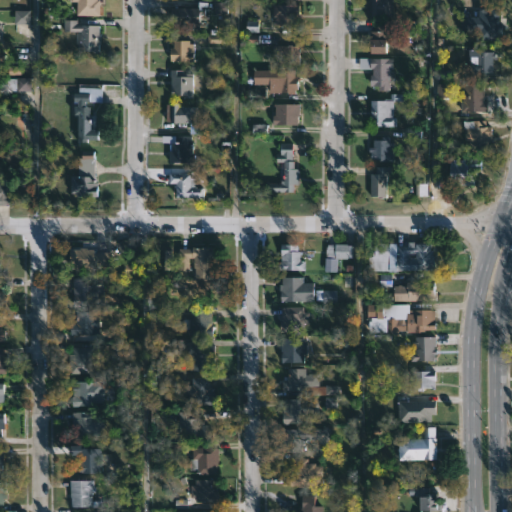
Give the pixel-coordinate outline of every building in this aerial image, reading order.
[(98,0),(98,14),(79,14),(79,1),(69,0),(98,0)] [(392,0),(392,17),(372,17),(372,13),(366,12),(366,0),(370,1),(370,0),(392,0)] [(298,16),(297,28),(286,27),(286,24),(276,24),(276,16),(273,16),(273,6),(276,6),(276,3),(298,3),(298,16)] [(198,7),(198,9),(202,9),(202,20),(200,20),(200,25),(170,25),(170,7),(198,7)] [(481,38),(477,38),(478,8),(496,8),(496,39),(481,38)] [(30,10),(15,10),(15,24),(30,24),(30,10)] [(483,32),(482,14),(464,14),(464,32),(483,32)] [(77,19),(77,24),(100,24),(99,52),(79,51),(79,30),(64,30),(64,19),(77,19)] [(371,32),(371,53),(389,54),(389,26),(381,25),(381,32),(371,32)] [(192,43),(191,60),(169,60),(169,46),(172,46),(172,39),(187,40),(187,43),(192,43)] [(298,44),(299,63),(277,63),(277,54),(274,54),(274,45),(298,44)] [(478,48),(478,51),(494,51),(494,58),(492,58),(492,72),(468,72),(468,48),(478,48)] [(389,67),(389,90),(378,90),(378,85),(370,85),(370,74),(372,74),(372,69),(360,69),(360,57),(392,57),(392,67),(389,67)] [(180,69),(180,75),(183,75),(183,73),(193,73),(193,97),(183,97),(183,94),(170,94),(169,69),(180,69)] [(294,70),(294,76),(298,76),(298,89),(294,89),(294,93),(264,92),(264,100),(252,100),(252,69),(294,70)] [(31,91),(31,78),(12,79),(12,92),(31,91)] [(483,84),(483,101),(486,101),(486,111),(462,110),(463,83),(483,84)] [(449,85),(437,85),(437,97),(449,97),(449,85)] [(84,101),(84,106),(89,106),(89,129),(96,129),(96,139),(76,139),(76,114),(72,114),(72,106),(76,106),(76,101),(73,101),(73,93),(78,93),(78,87),(100,87),(100,101),(84,101)] [(393,111),(393,117),(394,117),(395,126),(370,126),(370,100),(390,98),(390,93),(400,93),(400,101),(392,101),(393,111)] [(196,108),(196,123),(165,121),(165,103),(179,102),(179,106),(196,107),(196,108)] [(299,114),(299,116),(297,116),(297,125),(272,124),(272,115),(274,115),(275,106),(273,106),(273,103),(299,104),(299,114)] [(483,121),(483,127),(490,127),(490,142),(486,142),(486,150),(462,149),(462,119),(483,121)] [(193,135),(192,162),(171,162),(171,142),(161,142),(161,135),(193,135)] [(291,148),(291,160),(294,160),(294,168),(297,168),(297,184),(293,184),(293,192),(267,191),(268,183),(280,183),(280,180),(283,180),(283,162),(276,162),(276,154),(279,154),(280,136),(292,136),(291,148)] [(386,136),(388,136),(388,142),(388,159),(387,159),(387,161),(369,159),(368,151),(370,151),(372,139),(380,139),(380,136),(381,136),(386,136)] [(97,171),(97,196),(78,196),(78,193),(69,193),(69,176),(78,176),(78,154),(97,154),(97,171)] [(467,158),(467,161),(480,161),(480,185),(449,184),(449,161),(459,161),(459,158),(467,158)] [(386,166),(386,197),(370,196),(370,173),(375,173),(375,166),(386,166)] [(190,173),(190,177),(194,177),(194,187),(202,187),(202,197),(174,197),(175,183),(168,183),(168,173),(190,173)] [(0,180),(3,180),(3,182),(7,182),(8,205),(0,205),(0,180)] [(386,240),(386,243),(393,243),(393,245),(404,245),(404,241),(411,241),(412,243),(427,243),(427,250),(429,249),(430,256),(431,256),(431,269),(367,271),(366,256),(372,256),(372,243),(379,243),(379,240),(386,240)] [(296,244),(297,251),(300,251),(299,261),(304,261),(304,270),(278,270),(280,244),(296,244)] [(347,244),(347,245),(353,245),(353,258),(325,258),(325,244),(347,244)] [(212,248),(212,268),(193,267),(193,257),(188,257),(188,271),(178,271),(179,248),(191,248),(191,246),(212,248)] [(91,248),(91,252),(107,252),(107,266),(91,266),(91,268),(71,269),(71,263),(68,263),(68,249),(91,248)] [(324,272),(336,272),(337,259),(325,258),(324,272)] [(0,289),(0,293),(3,293),(3,300),(0,300),(0,275),(10,275),(10,289),(0,289)] [(305,277),(305,283),(312,282),(312,301),(278,301),(278,284),(283,284),(283,277),(305,277)] [(86,278),(86,284),(101,284),(101,292),(103,292),(103,302),(102,302),(102,304),(73,305),(72,278),(86,278)] [(431,282),(430,295),(429,295),(429,300),(384,300),(384,294),(391,294),(391,285),(396,285),(396,284),(403,286),(403,282),(431,282)] [(336,290),(316,291),(317,304),(336,303),(336,290)] [(394,304),(394,318),(404,318),(404,313),(408,313),(408,310),(432,309),(432,330),(424,330),(424,332),(368,332),(368,319),(366,319),(366,304),(394,304)] [(301,306),(302,312),(307,312),(307,324),(287,324),(287,332),(280,332),(280,306),(301,306)] [(211,336),(187,336),(187,309),(211,309),(211,336)] [(91,311),(91,322),(98,322),(98,329),(78,329),(78,334),(72,334),(72,323),(78,323),(78,311),(91,311)] [(435,343),(435,360),(410,360),(410,352),(414,352),(414,336),(435,336),(435,343)] [(303,337),(303,340),(306,340),(306,353),(303,353),(303,361),(280,361),(279,338),(303,337)] [(212,370),(189,371),(188,346),(211,345),(212,370)] [(68,374),(67,354),(94,354),(94,373),(68,374)] [(319,369),(318,385),(298,384),(298,390),(289,389),(289,391),(281,391),(281,379),(287,380),(287,368),(319,369)] [(420,390),(411,391),(410,371),(433,371),(432,387),(420,387),(420,390)] [(209,378),(190,378),(190,382),(179,382),(179,393),(189,393),(189,405),(214,405),(214,387),(209,387),(209,378)] [(90,405),(72,406),(71,381),(103,380),(103,402),(89,403),(90,405)] [(338,394),(338,386),(321,386),(321,394),(338,394)] [(336,408),(335,397),(324,397),(325,408),(336,408)] [(307,399),(307,403),(317,403),(316,414),(307,414),(307,423),(281,424),(281,414),(283,414),(283,399),(307,399)] [(398,422),(434,422),(434,401),(398,401),(398,422)] [(197,416),(197,418),(202,418),(202,422),(209,422),(209,428),(213,428),(213,440),(194,440),(194,428),(179,428),(179,411),(196,411),(197,416)] [(96,412),(96,418),(105,418),(104,440),(74,440),(74,412),(96,412)] [(435,437),(436,459),(397,460),(397,439),(422,438),(422,427),(435,427),(435,437)] [(326,428),(326,444),(316,444),(316,440),(302,440),(302,451),(282,451),(281,429),(326,428)] [(100,448),(100,473),(76,473),(77,455),(71,455),(71,445),(81,445),(81,448),(100,448)] [(219,453),(219,474),(198,474),(198,470),(188,470),(188,465),(190,465),(190,459),(193,459),(193,447),(218,447),(219,453)] [(307,458),(306,463),(314,463),(314,465),(321,465),(321,486),(280,486),(280,475),(293,475),(293,458),(307,458)] [(211,480),(211,488),(214,488),(214,491),(219,491),(219,502),(194,502),(194,499),(189,499),(189,485),(194,486),(194,479),(211,480)] [(94,480),(95,492),(92,492),(92,499),(101,499),(101,507),(70,506),(69,480),(94,480)] [(429,487),(429,491),(436,491),(436,497),(431,497),(431,501),(441,501),(441,511),(417,511),(416,488),(429,487)] [(312,495),(312,506),(320,506),(320,511),(299,511),(299,506),(297,506),(298,500),(299,500),(299,495),(312,495)]
